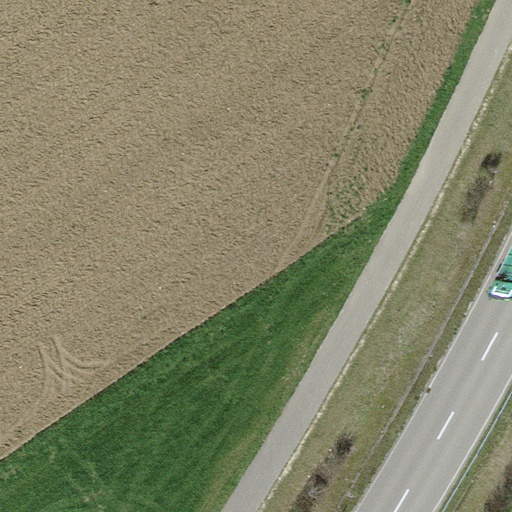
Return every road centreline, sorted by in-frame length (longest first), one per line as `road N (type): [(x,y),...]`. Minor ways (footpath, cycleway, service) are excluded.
road 1 (track): [(240,511),(471,105),(511,4)]
road 2 (secondary): [(392,511),(511,295)]
